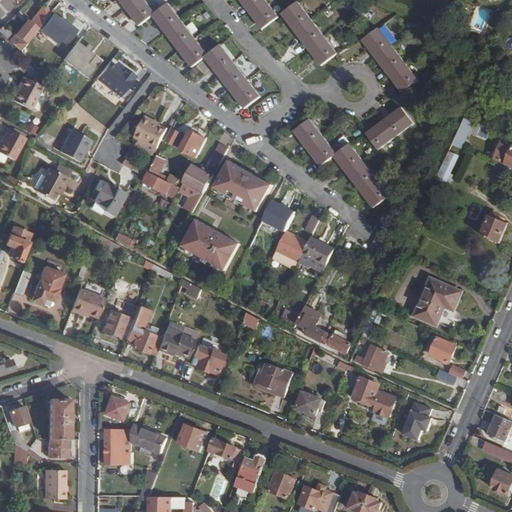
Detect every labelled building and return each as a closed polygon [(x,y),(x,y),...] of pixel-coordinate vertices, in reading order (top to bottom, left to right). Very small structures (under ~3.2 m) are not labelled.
[(155,14),(144,0),(120,0),(139,26),(153,16),(192,67),(205,57),(245,108),(260,97),(220,45),(208,55),(168,4),(155,14)] [(279,18),(265,0),(241,0),(263,29),(279,18)] [(312,9),(322,0),(305,0),(312,9)] [(336,54),(298,3),(283,14),(321,65),(336,54)] [(15,35),(10,41),(19,50),(50,13),(42,7),(18,36),(15,35)] [(2,26),(0,27),(0,32),(7,39),(12,34),(2,26)] [(379,29),(363,40),(402,92),(418,80),(379,29)] [(105,58),(88,46),(87,47),(78,41),(64,59),(90,78),(105,58)] [(97,77),(122,99),(140,77),(115,56),(97,77)] [(42,87),(23,77),(18,86),(19,87),(13,101),(30,110),(42,87)] [(105,85),(99,92),(116,105),(121,98),(105,85)] [(71,101),(72,99),(63,91),(62,93),(69,99),(67,101),(69,103),(71,101)] [(69,103),(64,108),(67,110),(73,103),(71,101),(69,103)] [(413,123),(401,107),(367,134),(378,149),(413,123)] [(462,124),(457,135),(464,138),(472,121),(465,118),(462,124)] [(135,139),(157,149),(161,141),(166,132),(153,126),(154,123),(145,119),(135,139)] [(388,196),(350,144),(336,154),(310,120),(295,132),(321,166),(335,156),(373,207),(388,196)] [(27,131),(34,135),(38,127),(31,123),(27,131)] [(166,132),(167,130),(154,123),(153,126),(166,132)] [(175,146),(179,139),(184,128),(175,123),(166,141),(175,146)] [(25,138),(9,130),(0,146),(0,152),(14,160),(25,138)] [(197,158),(207,139),(191,131),(185,142),(181,150),(197,158)] [(91,142),(71,132),(59,154),(80,164),(91,142)] [(457,135),(452,145),(460,149),(464,138),(457,135)] [(181,150),(185,142),(179,139),(175,146),(181,150)] [(511,145),(504,142),(496,159),(511,165),(511,145)] [(220,165),(229,148),(221,144),(211,160),(220,165)] [(159,155),(150,172),(170,182),(172,178),(159,172),(166,159),(159,155)] [(122,165),(143,176),(146,170),(125,160),(122,165)] [(273,185),(230,161),(215,187),(258,211),(273,185)] [(184,183),(204,193),(215,174),(207,170),(206,173),(193,166),(184,183)] [(55,202),(60,194),(63,188),(65,190),(70,180),(49,169),(37,193),(55,202)] [(440,171),(433,185),(442,189),(448,175),(440,171)] [(176,199),(182,188),(170,182),(150,172),(144,182),(176,199)] [(117,189),(101,180),(96,189),(99,191),(94,199),(107,206),(105,211),(116,216),(128,193),(118,188),(117,189)] [(28,199),(28,198),(20,193),(16,201),(16,203),(19,204),(22,204),(26,202),(28,199)] [(160,204),(171,209),(173,204),(163,199),(160,204)] [(288,229),(296,211),(274,200),(264,220),(286,231),(288,229)] [(315,231),(321,218),(314,214),(307,227),(315,231)] [(508,223),(490,215),(482,235),(500,243),(508,223)] [(240,244),(197,219),(182,246),(225,270),(240,244)] [(29,233),(14,227),(10,236),(8,236),(5,244),(15,248),(11,258),(21,261),(28,244),(26,242),(29,233)] [(300,260),(304,252),(310,240),(288,229),(286,231),(278,248),(300,260)] [(114,239),(129,247),(132,241),(118,233),(114,239)] [(97,242),(108,248),(111,241),(100,235),(97,242)] [(388,244),(377,235),(369,248),(380,256),(388,244)] [(328,264),(336,247),(313,236),(310,240),(304,252),(328,264)] [(115,253),(118,245),(111,241),(108,248),(107,249),(115,253)] [(328,264),(304,252),(300,260),(300,261),(311,266),(312,265),(324,271),(328,264)] [(153,269),(155,264),(148,260),(145,266),(153,269)] [(43,298),(53,301),(65,271),(45,263),(31,300),(41,304),(43,298)] [(170,278),(173,273),(155,264),(153,269),(152,272),(158,275),(159,273),(170,278)] [(30,273),(22,270),(13,293),(21,296),(30,273)] [(398,279),(390,276),(381,296),(389,299),(398,279)] [(182,286),(188,289),(191,283),(185,279),(182,286)] [(462,292),(432,279),(426,291),(427,292),(416,315),(437,324),(447,301),(456,305),(462,292)] [(196,293),(198,287),(191,283),(188,289),(196,293)] [(97,317),(104,298),(79,288),(71,310),(80,313),(81,311),(88,314),(97,317)] [(41,304),(50,307),(53,301),(43,298),(41,304)] [(322,342),(327,332),(316,327),(322,314),(306,306),(293,332),(320,346),(322,342)] [(149,353),(155,355),(158,349),(162,338),(143,330),(149,314),(137,310),(134,320),(126,340),(125,341),(132,344),(131,347),(148,354),(149,353)] [(103,331),(126,340),(134,320),(110,311),(109,315),(106,314),(103,323),(105,324),(103,331)] [(248,312),(244,324),(257,329),(260,319),(248,312)] [(334,336),(327,332),(322,342),(347,354),(352,345),(343,340),(345,336),(336,331),(334,336)] [(173,352),(179,337),(164,332),(162,338),(158,349),(172,354),(173,352)] [(181,355),(188,357),(194,340),(180,335),(179,337),(173,352),(181,355)] [(457,346),(439,338),(431,354),(434,356),(434,358),(440,361),(441,359),(449,362),(457,346)] [(365,359),(359,357),(357,361),(383,372),(387,363),(384,362),(389,353),(371,345),(365,359)] [(210,351),(199,346),(192,363),(200,367),(199,369),(209,373),(210,371),(217,373),(220,365),(217,363),(219,357),(216,355),(217,351),(211,348),(210,351)] [(0,374),(13,371),(10,361),(2,363),(0,359),(0,374)] [(340,368),(346,372),(348,369),(349,365),(343,362),(340,368)] [(294,373),(268,364),(261,381),(262,384),(263,385),(276,390),(275,393),(285,397),(294,373)] [(458,376),(463,378),(466,371),(453,365),(450,373),(458,376)] [(458,376),(450,373),(440,369),(437,376),(454,384),(458,376)] [(379,385),(382,379),(366,372),(363,378),(362,378),(354,397),(363,402),(364,404),(368,406),(370,405),(371,405),(372,404),(376,406),(373,412),(371,419),(371,421),(382,426),(384,425),(387,418),(396,399),(381,393),(381,394),(377,393),(380,386),(379,385)] [(303,380),(299,390),(304,392),(308,383),(303,380)] [(323,399),(304,392),(297,409),(316,416),(319,408),(323,399)] [(131,404),(113,396),(107,414),(123,421),(131,404)] [(49,399),(48,439),(69,439),(69,423),(72,423),(72,416),(69,416),(70,400),(49,399)] [(416,403),(404,434),(419,440),(423,430),(428,431),(433,419),(429,417),(432,409),(416,403)] [(28,422),(23,407),(8,411),(13,426),(28,422)] [(511,428),(511,420),(497,414),(489,434),(506,441),(511,428)] [(131,437),(131,441),(140,445),(151,449),(160,452),(165,438),(132,425),(131,428),(131,437)] [(206,433),(186,425),(179,444),(199,451),(206,433)] [(131,428),(108,429),(108,467),(130,467),(131,441),(131,437),(131,428)] [(16,431),(10,432),(13,443),(27,453),(29,449),(21,444),(16,431)] [(69,439),(48,439),(48,457),(68,458),(69,439)] [(240,469),(247,451),(213,439),(209,451),(235,461),(233,466),(240,469)] [(511,450),(488,440),(484,449),(511,461),(511,450)] [(148,455),(151,449),(140,445),(138,451),(148,455)] [(29,449),(27,453),(40,462),(42,458),(29,449)] [(256,461),(247,458),(237,485),(254,491),(267,459),(258,455),(256,461)] [(65,486),(66,470),(46,469),(45,497),(64,498),(65,491),(67,491),(67,486),(65,486)] [(511,488),(511,475),(500,471),(492,488),(510,495),(511,488)] [(157,476),(147,472),(141,496),(149,496),(157,476)] [(296,480),(277,473),(270,491),(289,498),(296,480)] [(322,494),(306,487),(299,504),(315,510),(322,494)] [(358,511),(363,511),(370,495),(362,492),(361,495),(355,493),(349,508),(358,511)] [(379,499),(370,495),(363,511),(378,511),(382,503),(378,501),(379,499)] [(170,511),(170,496),(150,496),(149,511),(170,511)] [(186,503),(185,511),(203,511),(200,507),(194,507),(194,503),(186,503)]
